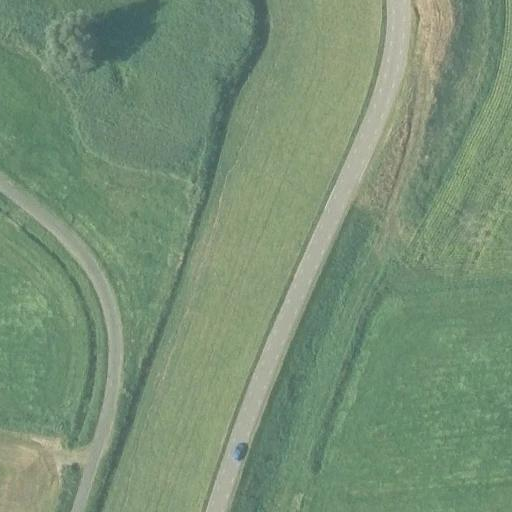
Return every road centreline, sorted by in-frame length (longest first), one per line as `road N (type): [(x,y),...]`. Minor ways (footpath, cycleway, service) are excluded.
road 1 (tertiary): [(214,511),(388,78),(397,0)]
road 2 (unclassified): [(75,511),(110,399),(109,314),(69,246),(0,192)]
